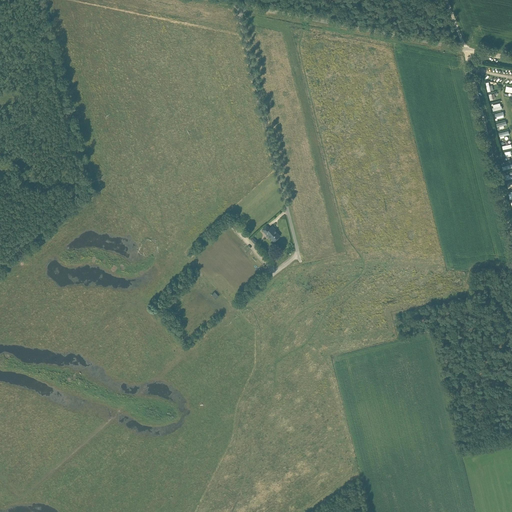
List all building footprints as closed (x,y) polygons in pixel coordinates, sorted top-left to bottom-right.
[(492,105),(493,111),(502,109),(501,102),(492,105)] [(267,234),(274,241),(280,236),(275,230),(275,229),(272,226),(269,229),(266,225),(262,229),(267,235),(267,234)] [(210,248),(223,263),(242,246),(229,231),(210,248)] [(230,299),(264,269),(246,250),(213,280),(230,299)] [(205,287),(203,285),(196,293),(198,295),(205,287)] [(212,293),(198,305),(202,310),(216,297),(212,293)]
